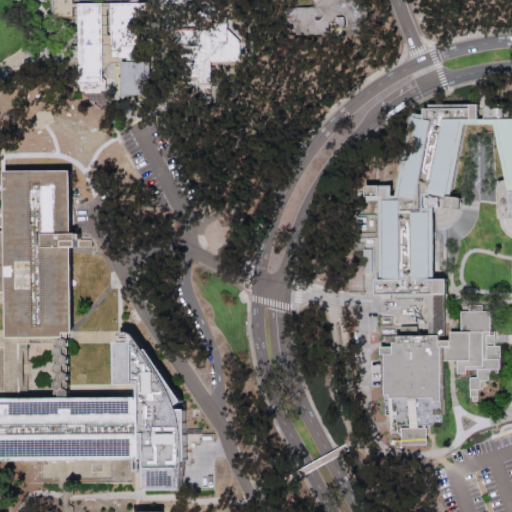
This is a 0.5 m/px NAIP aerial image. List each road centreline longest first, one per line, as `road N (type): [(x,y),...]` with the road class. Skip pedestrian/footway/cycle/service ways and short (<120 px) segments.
road 1 (tertiary): [(419,62),(345,106),(303,152),(273,208),(258,282)]
road 2 (tertiary): [(258,282),(266,381),(330,511)]
road 3 (tertiary): [(282,287),(311,195),(348,142),(383,111)]
road 4 (tertiary): [(358,511),(285,363)]
